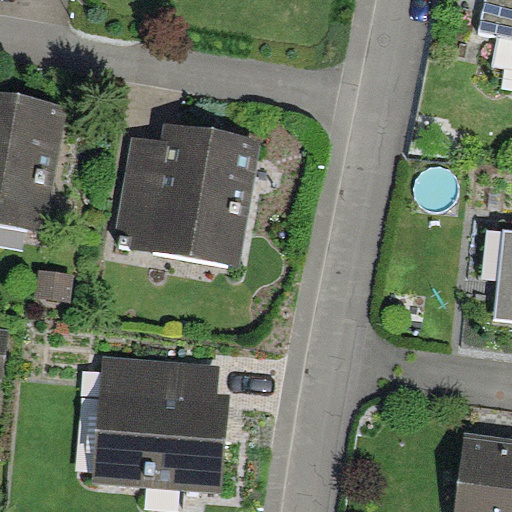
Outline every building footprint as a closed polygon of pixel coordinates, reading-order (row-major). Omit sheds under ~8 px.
[(504,36),(510,0),(473,0),(468,30),(504,36)] [(0,221),(31,226),(49,116),(0,108),(0,221)] [(224,260),(242,149),(165,136),(163,149),(134,145),(123,215),(149,219),(145,247),(224,260)] [(511,329),(511,243),(501,242),(493,328),(511,329)] [(206,409),(209,379),(102,370),(93,480),(211,490),(214,449),(231,451),(234,411),(206,409)] [(511,511),(511,459),(463,453),(455,511),(511,511)]
